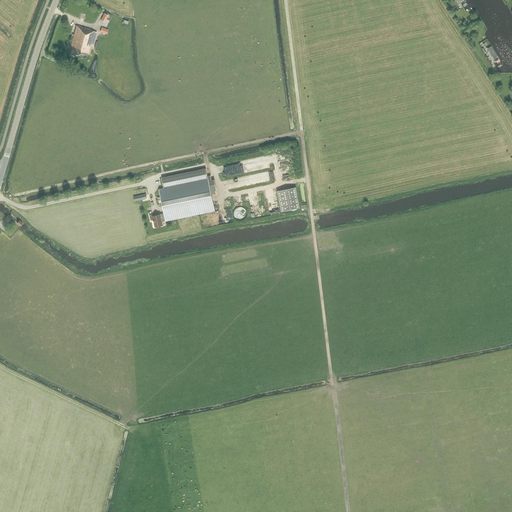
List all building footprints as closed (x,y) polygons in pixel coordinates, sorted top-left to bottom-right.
[(93,46),(97,32),(90,30),(76,25),(69,51),(71,51),(70,54),(86,58),(87,53),(89,53),(91,45),(93,46)] [(494,48),(489,50),(497,62),(501,60),(494,48)] [(161,198),(164,213),(151,216),(152,221),(154,220),(155,227),(162,226),(162,222),(166,221),(215,211),(211,194),(216,193),(214,180),(211,180),(210,175),(207,176),(206,169),(161,178),(164,188),(159,189),(161,197),(157,197),(158,199),(161,198)] [(277,192),(281,212),(300,208),(296,188),(277,192)] [(234,209),(239,220),(248,216),(243,205),(234,209)]
